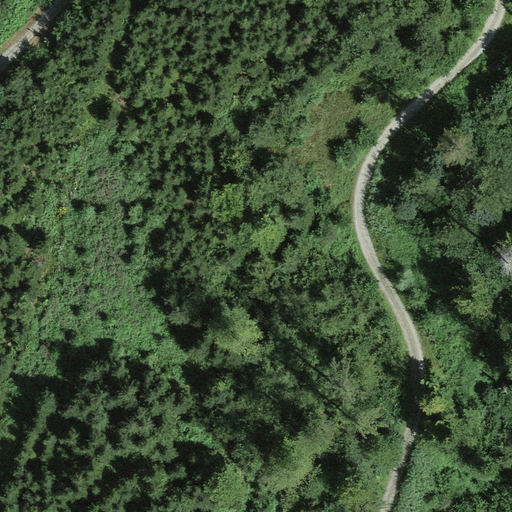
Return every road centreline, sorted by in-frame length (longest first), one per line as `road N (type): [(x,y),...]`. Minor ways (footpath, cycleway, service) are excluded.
road 1 (track): [(391,511),(415,382),(369,222),(369,167),(401,119),(463,71),(498,0)]
road 2 (track): [(0,459),(92,124),(138,0)]
